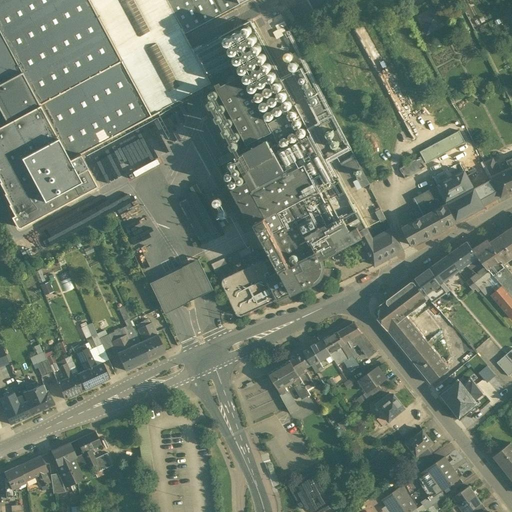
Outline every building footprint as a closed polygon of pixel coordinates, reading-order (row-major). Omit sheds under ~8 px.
[(20,0),(0,0),(0,32),(21,72),(39,105),(68,89),(20,0)] [(88,0),(20,0),(68,89),(121,61),(88,0)] [(88,0),(121,61),(182,28),(183,28),(168,0),(161,0),(88,0)] [(168,0),(183,28),(186,32),(246,0),(168,0)] [(439,5),(417,16),(427,35),(449,24),(439,5)] [(250,22),(222,37),(227,46),(255,31),(250,22)] [(152,100),(158,111),(212,82),(182,28),(121,61),(144,104),(152,100)] [(255,31),(227,46),(242,74),(241,74),(240,73),(238,74),(239,76),(242,75),(242,74),(270,59),(255,31)] [(292,43),(285,31),(283,33),(289,44),(292,43)] [(0,83),(21,72),(0,32),(0,83)] [(293,58),(294,56),(293,55),(292,53),(291,52),(289,52),(288,52),(286,53),(285,55),(285,56),(285,58),(286,60),(288,60),(289,61),(291,60),(293,59),(293,58)] [(270,59),(242,74),(242,75),(252,94),(281,79),(270,59)] [(144,104),(121,61),(68,89),(39,105),(0,125),(0,184),(4,192),(3,193),(8,204),(13,215),(10,216),(16,226),(19,227),(27,223),(96,186),(79,154),(150,116),(144,104)] [(298,68),(299,66),(298,64),(297,63),(296,62),(294,61),(293,62),(291,63),(290,64),(290,66),(290,68),(291,69),(293,70),(294,70),(296,70),(298,69),(298,68)] [(302,68),(293,73),(303,92),(312,87),(302,68)] [(0,83),(0,125),(39,105),(21,72),(0,83)] [(281,79),(252,94),(242,75),(239,76),(222,85),(217,88),(219,92),(227,105),(247,144),(253,141),(255,146),(268,140),(265,135),(273,131),(268,124),(263,113),(291,98),(281,79)] [(330,122),(312,87),(303,92),(321,126),(330,122)] [(219,95),(220,94),(219,92),(218,90),(217,89),(215,89),(213,90),(212,90),(211,92),(211,94),(211,95),(212,97),(214,98),(215,98),(217,98),(218,97),(219,95)] [(291,98),(263,113),(268,124),(269,123),(286,114),(286,113),(296,108),(291,98)] [(217,105),(217,103),(217,102),(216,100),(214,99),(213,99),(211,99),(210,100),(209,102),(208,103),(209,105),(210,106),(211,107),(213,108),(215,107),(216,106),(217,105)] [(152,100),(144,104),(150,116),(157,112),(157,113),(158,112),(158,111),(152,100)] [(227,109),(227,107),(227,105),(226,104),(224,103),(222,103),(221,103),(219,104),(218,105),(218,107),(218,109),(219,110),(221,111),(222,111),(224,111),(226,110),(227,109)] [(181,125),(179,120),(184,117),(178,105),(160,114),(169,131),(181,125)] [(311,135),(296,108),(286,113),(286,114),(269,123),(268,124),(273,131),(265,135),(268,140),(255,146),(219,166),(232,189),(231,189),(238,202),(251,225),(256,223),(274,257),(281,270),(281,269),(294,293),(301,290),(302,288),(303,287),(303,288),(315,283),(320,278),(323,272),(323,265),(320,259),(361,237),(364,244),(373,239),(367,228),(367,227),(358,209),(356,210),(331,163),(327,165),(311,135)] [(224,119),(225,117),(224,115),(223,114),(222,113),(220,113),(218,113),(217,114),(216,115),(216,117),(216,119),(217,120),(219,121),(220,122),(222,121),(223,120),(224,119)] [(234,123),(234,121),(234,119),(233,118),(231,117),(229,117),(228,117),(226,118),(225,120),(225,121),(225,123),(226,124),(228,125),(229,126),(231,125),(233,124),(234,123)] [(232,133),(232,131),(232,129),(231,128),(229,127),(227,126),(226,127),(224,128),(223,129),(223,131),(223,133),(224,134),(226,135),(227,135),(229,135),(231,134),(232,133)] [(241,137),(241,135),(241,133),(240,132),(238,131),(237,130),(235,131),(234,132),(233,133),(232,135),(233,137),(234,138),(235,139),(237,139),(239,139),(240,138),(241,137)] [(459,131),(420,151),(426,163),(465,142),(459,131)] [(339,145),(339,144),(339,142),(338,141),(337,140),(335,139),(333,140),(332,141),(331,142),(331,144),(331,145),(332,147),(334,148),(335,148),(337,147),(338,147),(339,145)] [(239,146),(239,145),(239,143),(238,141),(236,141),(235,140),(233,141),(232,142),(231,143),(230,145),(231,146),(232,148),(233,149),(235,149),(237,149),(238,148),(239,146)] [(354,154),(341,162),(347,174),(353,170),(360,166),(354,154)] [(421,156),(400,168),(405,179),(427,167),(421,156)] [(500,172),(491,176),(493,179),(501,196),(502,196),(511,191),(511,157),(507,160),(510,167),(500,172)] [(500,172),(493,158),(484,163),(487,169),(491,176),(500,172)] [(360,166),(353,170),(362,188),(370,184),(360,166)] [(484,206),(475,188),(464,171),(438,185),(448,203),(447,203),(456,221),(466,216),(474,212),(474,211),(484,206)] [(493,179),(475,188),(484,206),(501,196),(493,179)] [(200,185),(178,195),(199,239),(205,236),(207,240),(223,233),(200,185)] [(424,216),(434,233),(456,221),(447,203),(448,203),(438,185),(415,198),(424,216)] [(143,221),(147,219),(141,205),(118,215),(135,253),(145,248),(142,241),(147,239),(143,230),(146,229),(143,221)] [(381,209),(375,212),(381,222),(386,219),(381,209)] [(434,233),(424,216),(403,228),(412,245),(434,233)] [(511,227),(490,242),(501,259),(504,262),(511,256),(511,227)] [(392,229),(373,239),(364,244),(374,261),(373,262),(375,265),(379,263),(403,250),(392,229)] [(490,242),(488,239),(473,249),(478,257),(486,266),(488,268),(501,259),(490,242)] [(473,249),(467,241),(450,254),(461,269),(470,263),(474,269),(475,268),(478,272),(486,266),(478,257),(473,249)] [(258,249),(248,254),(253,264),(258,262),(263,260),(258,249)] [(450,254),(432,266),(443,282),(461,269),(450,254)] [(258,262),(277,299),(280,298),(282,299),(294,293),(281,269),(281,270),(274,257),(265,261),(264,259),(263,260),(258,262)] [(149,283),(164,313),(173,309),(199,297),(214,290),(199,259),(186,265),(158,278),(149,283)] [(511,273),(505,265),(504,262),(501,259),(488,268),(502,286),(511,296),(511,273)] [(277,299),(258,262),(253,264),(247,267),(241,262),(238,263),(261,307),(277,299)] [(261,307),(238,263),(235,265),(236,272),(225,277),(224,279),(223,281),(222,283),(223,285),(236,313),(237,314),(239,315),(241,316),(243,315),(261,307)] [(432,266),(413,280),(429,298),(440,290),(437,286),(443,282),(432,266)] [(478,272),(471,278),(479,287),(484,293),(492,287),(486,280),(493,275),(488,268),(486,266),(478,272)] [(35,271),(39,282),(45,280),(41,269),(35,271)] [(69,271),(58,276),(65,292),(77,287),(69,271)] [(502,286),(493,275),(486,280),(492,287),(496,292),(502,286)] [(479,287),(471,278),(466,281),(474,290),(479,287)] [(393,295),(408,314),(427,299),(413,280),(393,295)] [(48,281),(40,285),(44,294),(52,291),(48,281)] [(443,282),(437,286),(440,290),(429,298),(432,302),(449,289),(443,282)] [(511,296),(502,286),(496,292),(492,295),(511,317),(511,296)] [(408,314),(393,295),(385,301),(386,301),(375,309),(374,313),(388,330),(407,315),(408,314)] [(456,317),(441,300),(435,305),(451,322),(456,317)] [(450,368),(407,315),(388,330),(431,383),(450,368)] [(146,325),(138,329),(143,341),(157,334),(152,322),(150,323),(146,325)] [(355,322),(338,332),(345,342),(348,340),(353,338),(362,332),(355,322)] [(92,323),(87,325),(91,335),(96,333),(92,323)] [(132,324),(109,335),(112,341),(126,335),(132,346),(140,342),(132,324)] [(92,336),(91,335),(87,325),(82,327),(86,338),(92,336)] [(338,332),(322,341),(330,352),(338,347),(345,344),(346,343),(345,342),(338,332)] [(362,332),(353,338),(356,344),(360,342),(371,357),(377,351),(362,332)] [(86,338),(91,349),(101,344),(99,339),(97,334),(92,336),(86,338)] [(143,341),(140,342),(148,359),(165,351),(157,334),(143,341)] [(109,335),(99,339),(101,344),(102,344),(105,351),(114,347),(112,341),(109,335)] [(132,346),(126,335),(112,341),(118,355),(125,370),(148,359),(140,342),(132,346)] [(353,338),(348,340),(352,348),(357,345),(356,344),(353,338)] [(352,348),(348,340),(345,342),(346,343),(345,344),(352,356),(353,355),(355,358),(358,356),(352,348)] [(322,341),(305,351),(312,363),(326,355),(330,352),(322,341)] [(85,344),(75,348),(79,355),(88,351),(88,350),(85,344)] [(91,349),(88,350),(88,351),(95,365),(102,362),(109,359),(105,351),(102,344),(101,344),(91,349)] [(352,356),(345,344),(338,347),(346,359),(352,356)] [(2,346),(0,346),(0,366),(8,363),(2,346)] [(114,347),(105,351),(109,359),(118,355),(114,347)] [(338,347),(330,352),(337,364),(344,361),(346,359),(338,347)] [(88,351),(79,355),(85,370),(95,365),(88,351)] [(305,351),(290,360),(301,377),(306,387),(313,383),(307,373),(306,374),(304,370),(312,365),(312,363),(305,351)] [(44,352),(31,358),(34,364),(36,363),(47,359),(44,352)] [(509,376),(511,373),(511,361),(506,354),(497,362),(509,376)] [(326,355),(312,363),(316,371),(331,362),(326,355)] [(346,359),(344,361),(350,370),(359,365),(356,361),(355,358),(353,355),(352,356),(346,359)] [(47,359),(36,363),(38,367),(42,376),(52,371),(47,359)] [(279,366),(289,384),(295,380),(301,377),(290,360),(279,366)] [(85,370),(78,374),(84,389),(109,377),(102,362),(85,370)] [(66,363),(58,367),(64,380),(72,376),(66,363)] [(289,384),(279,366),(269,372),(279,390),(284,387),(289,384)] [(378,367),(359,380),(367,391),(368,391),(378,384),(386,378),(378,367)] [(64,380),(58,383),(64,398),(84,389),(78,374),(72,376),(64,380)] [(306,387),(301,377),(295,380),(297,382),(296,386),(303,399),(311,394),(308,389),(306,387)] [(353,377),(344,383),(348,388),(357,382),(353,377)] [(439,393),(460,420),(471,412),(471,411),(479,405),(474,399),(483,393),(471,377),(462,384),(458,379),(450,385),(439,393)] [(37,381),(25,386),(27,391),(23,392),(26,401),(25,401),(30,415),(54,404),(48,390),(46,391),(44,384),(39,386),(37,381)] [(378,384),(368,391),(367,391),(363,394),(367,399),(382,389),(378,384)] [(299,409),(289,391),(285,389),(284,387),(279,390),(278,390),(283,399),(291,413),(299,409)] [(0,400),(4,410),(19,404),(14,392),(0,398),(0,400)] [(388,394),(375,404),(389,421),(405,408),(394,394),(391,397),(388,394)] [(19,404),(4,410),(3,411),(9,424),(30,415),(25,402),(19,404)] [(344,420),(338,424),(341,429),(347,426),(344,420)] [(423,430),(407,443),(417,456),(427,447),(433,442),(423,430)] [(95,432),(76,440),(82,453),(90,449),(101,445),(95,432)] [(355,440),(345,447),(353,458),(354,457),(362,451),(355,440)] [(69,442),(51,451),(60,471),(66,485),(79,479),(80,475),(72,459),(75,458),(76,457),(76,456),(69,442)] [(511,444),(511,443),(510,442),(494,455),(494,456),(495,456),(511,477),(511,444)] [(427,447),(417,456),(422,462),(433,454),(427,447)] [(94,458),(90,449),(82,453),(82,454),(86,463),(88,468),(92,466),(97,464),(94,458)] [(362,451),(354,457),(358,462),(366,456),(362,451)] [(47,453),(40,456),(44,465),(49,462),(47,453)] [(106,453),(94,458),(97,464),(100,470),(111,465),(106,453)] [(82,454),(76,456),(76,457),(75,458),(79,466),(86,463),(82,454)] [(40,456),(19,465),(26,480),(36,476),(44,472),(47,471),(44,465),(40,456)] [(445,456),(418,475),(425,485),(435,477),(443,489),(460,478),(445,456)] [(97,464),(92,466),(94,472),(100,470),(97,464)] [(19,465),(4,472),(6,477),(4,478),(6,498),(16,497),(15,485),(26,481),(26,480),(19,465)] [(44,472),(36,476),(41,486),(49,483),(44,472)] [(58,474),(51,475),(53,493),(65,491),(58,474)] [(291,486),(303,511),(310,511),(318,508),(315,502),(327,497),(317,474),(291,486)] [(435,477),(425,485),(432,495),(431,495),(432,496),(440,490),(441,491),(443,489),(435,477)] [(481,503),(482,503),(469,485),(458,493),(453,497),(458,504),(463,511),(468,511),(471,510),(481,503)] [(419,511),(416,508),(401,486),(383,499),(392,511),(419,511)] [(449,500),(453,497),(458,493),(455,489),(445,495),(449,500)] [(360,490),(352,497),(357,502),(365,496),(360,490)] [(432,496),(429,498),(433,504),(445,496),(444,496),(441,491),(440,490),(432,496)] [(445,496),(433,504),(437,510),(450,501),(449,500),(445,495),(444,496),(445,496)] [(419,511),(422,511),(433,504),(429,498),(416,508),(419,511)] [(481,503),(471,510),(472,511),(479,511),(485,508),(481,503)]
